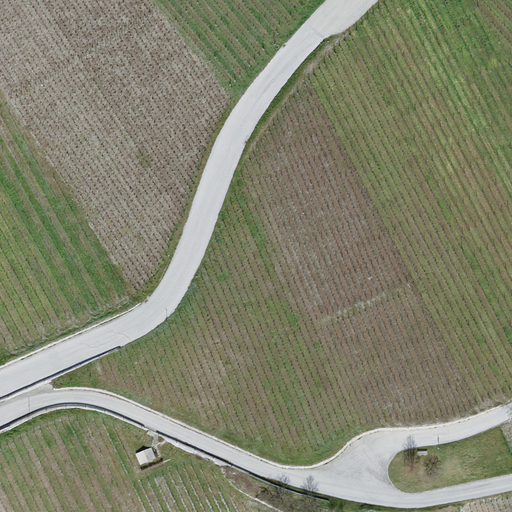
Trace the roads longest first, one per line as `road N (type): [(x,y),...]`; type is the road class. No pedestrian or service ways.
road 1 (unclassified): [(342,0),(245,109),(166,290),(105,339),(0,388)]
road 2 (unclassified): [(343,488),(58,398),(0,420)]
road 3 (unclassified): [(511,407),(470,428),(362,459),(343,488)]
road 4 (unclassified): [(511,480),(399,502),(343,488)]
